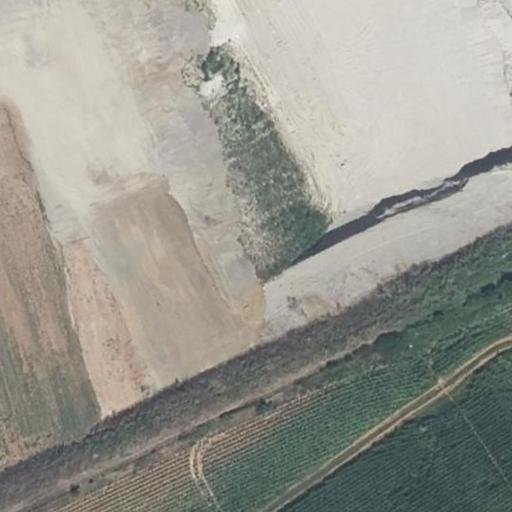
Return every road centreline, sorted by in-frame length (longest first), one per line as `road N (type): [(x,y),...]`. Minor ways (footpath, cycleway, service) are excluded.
road 1 (track): [(0,511),(511,275)]
road 2 (track): [(436,0),(511,163)]
